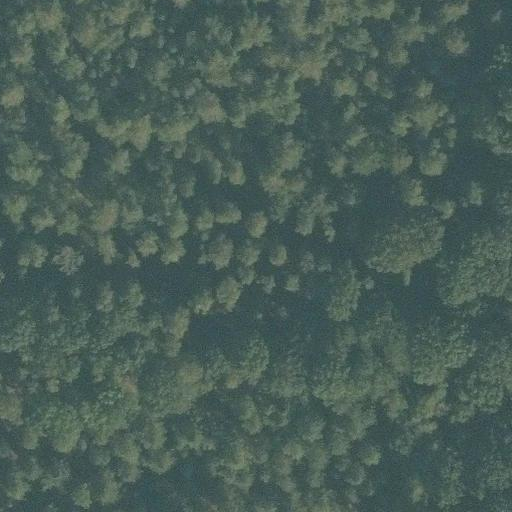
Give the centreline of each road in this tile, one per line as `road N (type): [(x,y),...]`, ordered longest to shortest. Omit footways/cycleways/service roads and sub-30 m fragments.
road 1 (track): [(169,343),(389,312)]
road 2 (track): [(389,312),(424,511)]
road 3 (track): [(0,294),(68,292),(169,343)]
road 4 (track): [(389,312),(511,293)]
